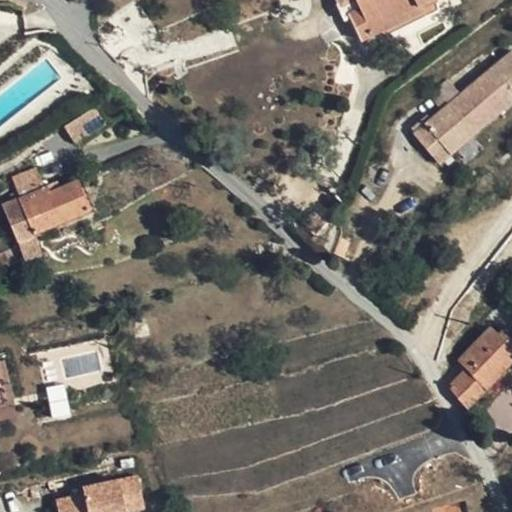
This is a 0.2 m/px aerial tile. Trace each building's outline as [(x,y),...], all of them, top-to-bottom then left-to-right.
[(339,0),(342,7),(355,1),(359,9),(349,14),(362,41),(425,11),(422,6),(434,0),(339,0)] [(451,155),(511,104),(511,91),(493,69),(414,133),(432,156),(444,147),(451,155)] [(148,127),(132,113),(120,121),(132,139),(148,127)] [(77,181),(64,186),(50,193),(48,187),(4,207),(20,243),(35,237),(34,234),(90,210),(77,181)] [(315,212),(307,220),(318,230),(326,222),(315,212)] [(511,292),(491,318),(504,332),(511,340),(511,292)] [(448,388),(468,410),(511,361),(511,340),(504,332),(499,336),(492,328),(459,362),(465,370),(448,388)] [(51,417),(67,416),(66,387),(50,388),(51,417)] [(138,474),(53,495),(57,511),(136,511),(146,510),(138,474)]
